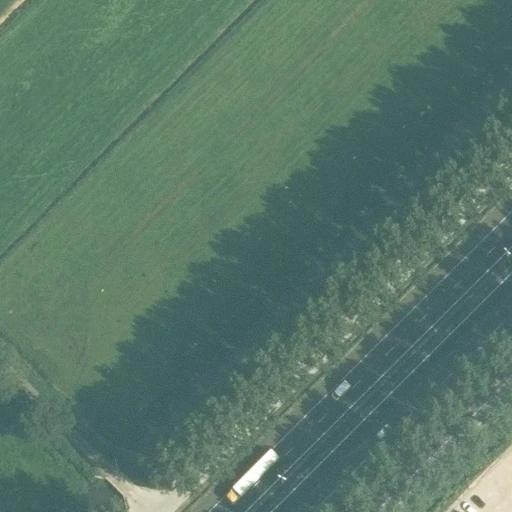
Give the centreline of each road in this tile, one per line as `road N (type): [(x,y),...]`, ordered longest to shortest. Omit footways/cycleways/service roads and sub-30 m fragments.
road 1 (unclassified): [(158,511),(511,160)]
road 2 (motorway): [(511,230),(228,511)]
road 3 (motorway): [(294,511),(511,294)]
road 4 (unclassified): [(149,511),(0,361)]
road 5 (unclassified): [(382,511),(511,383)]
